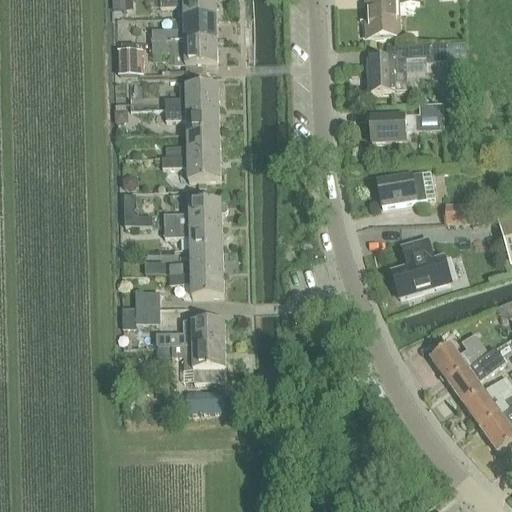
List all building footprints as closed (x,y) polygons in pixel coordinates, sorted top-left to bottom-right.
[(216,0),(160,0),(161,12),(185,12),(185,23),(217,22),(216,0)] [(366,0),(367,9),(369,44),(400,43),(399,8),(419,8),(419,0),(366,0)] [(185,34),(153,35),(153,48),(217,46),(217,22),(185,23),(185,34)] [(217,46),(153,48),(153,59),(174,58),(177,58),(177,56),(186,56),(186,71),(206,71),(218,70),(217,46)] [(449,50),(448,50),(449,68),(449,81),(468,80),(467,49),(449,50)] [(448,50),(406,51),(406,64),(407,64),(428,64),(428,69),(449,68),(448,50)] [(143,78),(142,54),(120,54),(121,78),(143,78)] [(406,64),(369,65),(370,98),(395,98),(395,95),(408,94),(407,64),(406,64)] [(181,104),(166,105),(166,115),(187,115),(219,114),(219,90),(200,90),(187,90),(181,91),(181,104)] [(406,120),(371,122),(373,148),(407,147),(407,137),(444,135),(443,110),(421,111),(421,120),(406,121),(406,120)] [(187,115),(166,115),(167,127),(188,126),(188,139),(220,138),(219,114),(187,115)] [(188,152),(166,152),(166,163),(221,162),(220,138),(188,139),(188,152)] [(166,163),(163,163),(163,174),(189,173),(189,187),(221,186),(221,162),(166,163)] [(427,205),(436,203),(431,177),(423,178),(378,185),(383,212),(427,205)] [(190,220),(165,221),(165,231),(223,229),(222,219),(225,219),(228,216),(228,211),(225,209),(222,209),(222,206),(210,206),(210,198),(190,199),(190,220)] [(463,213),(447,214),(447,228),(479,227),(479,209),(463,209),(463,213)] [(511,268),(511,267),(511,220),(498,225),(511,268)] [(223,229),(165,231),(165,243),(191,243),(191,254),(223,254),(223,229)] [(433,264),(428,244),(403,251),(408,271),(392,275),(400,303),(452,288),(444,261),(433,264)] [(223,254),(191,254),(192,278),(224,278),(223,254)] [(184,279),(170,279),(170,289),(192,289),(193,303),(225,302),(224,278),(192,278),(184,279)] [(160,298),(137,298),(137,314),(160,313),(160,298)] [(160,313),(137,314),(137,330),(161,329),(160,313)] [(185,339),(158,340),(158,352),(173,351),(225,350),(225,326),(185,327),(185,339)] [(466,355),(460,360),(452,349),(432,363),(449,386),(490,358),(476,338),(461,349),(466,355)] [(169,352),(156,353),(157,363),(170,362),(169,352)] [(171,362),(184,361),(184,374),(194,374),(195,389),(228,388),(227,352),(171,354),(171,362)] [(469,372),(449,386),(466,410),(486,396),(479,386),(507,367),(497,353),(490,358),(469,372)] [(466,410),(482,433),(511,411),(511,389),(506,381),(486,396),(466,410)] [(223,397),(199,398),(189,398),(190,418),(200,418),(224,418),(223,397)] [(511,411),(482,433),(499,456),(511,446),(511,411)]
